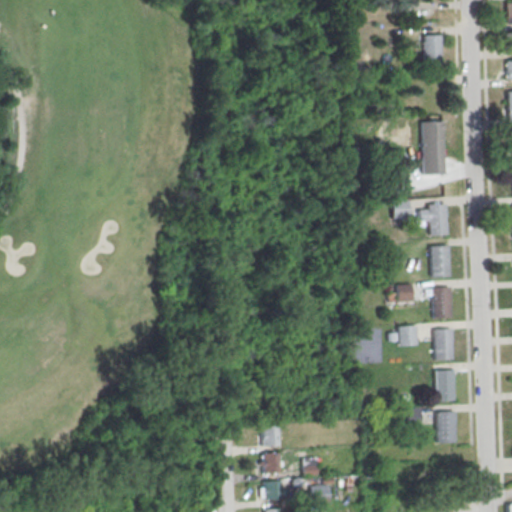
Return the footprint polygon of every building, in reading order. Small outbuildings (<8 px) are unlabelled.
[(418,34),(437,34),(438,64),(419,65),(418,34)] [(439,87),(418,87),(418,108),(439,108),(439,87)] [(417,122),(440,121),(442,173),(419,174),(417,122)] [(386,166),(404,166),(405,185),(387,186),(386,166)] [(387,201),(405,200),(406,218),(388,218),(387,201)] [(425,203),(442,203),(443,234),(426,234),(425,203)] [(426,245),(444,244),(445,275),(427,276),(426,245)] [(392,284),(408,283),(408,301),(393,301),(392,284)] [(428,287),(446,286),(446,317),(429,317),(428,287)] [(394,326),(411,325),(412,345),(394,345),(394,326)] [(430,328),(447,327),(448,358),(430,359),(430,328)] [(431,370),(448,369),(449,400),(432,401),(431,370)] [(400,407),(417,407),(418,424),(401,425),(400,407)] [(433,412),(451,412),(452,442),(434,443),(433,412)] [(256,426),(273,425),(274,445),(257,446),(256,426)] [(257,454),(274,453),(276,473),(258,474),(257,454)] [(259,481),(277,480),(278,500),(261,501),(259,481)]
